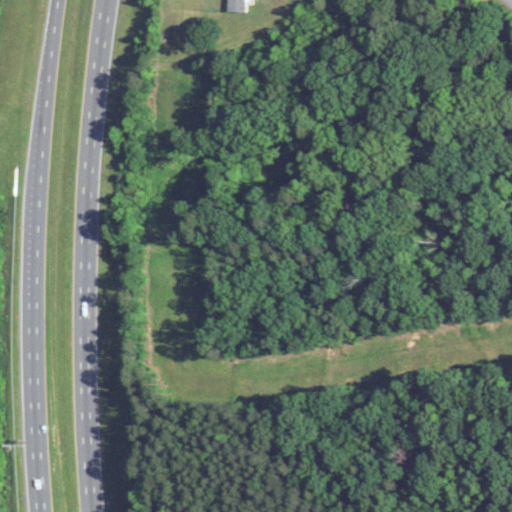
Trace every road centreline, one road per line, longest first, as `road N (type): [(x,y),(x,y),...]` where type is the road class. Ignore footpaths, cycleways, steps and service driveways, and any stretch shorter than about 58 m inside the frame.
road 1 (motorway): [(93,511),(92,136),(108,0)]
road 2 (motorway): [(59,0),(42,173),(42,511)]
